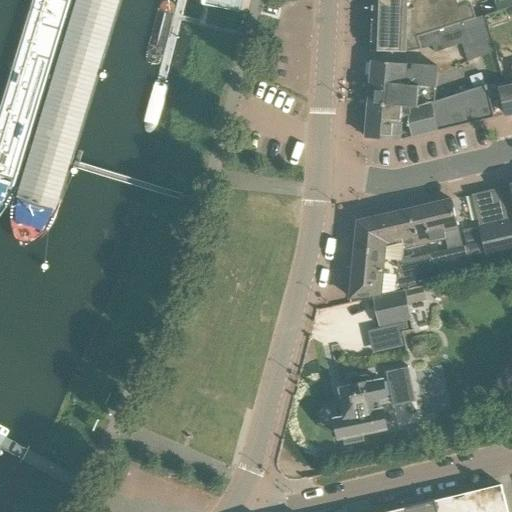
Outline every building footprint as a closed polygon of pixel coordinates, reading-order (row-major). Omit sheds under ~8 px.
[(471,4),(459,8),(456,0),(374,0),(372,51),(392,52),(420,50),(422,49),(418,38),(439,30),(479,17),(476,18),(471,4)] [(463,33),(487,25),(484,16),(479,17),(439,30),(445,49),(462,44),(467,43),(463,33)] [(469,62),(496,51),(487,25),(463,33),(467,43),(462,44),(469,62)] [(435,53),(445,49),(439,30),(418,38),(422,49),(433,46),(435,53)] [(409,64),(393,63),(373,61),(371,82),(428,87),(428,88),(437,89),(439,67),(413,65),(412,70),(408,70),(409,64)] [(426,105),(426,104),(428,88),(428,87),(371,82),(371,91),(368,91),(367,99),(370,99),(369,104),(416,109),(426,105)] [(511,113),(511,84),(500,87),(507,115),(511,113)] [(495,118),(490,98),(487,85),(426,104),(426,105),(416,109),(369,104),(367,137),(400,140),(495,118)] [(424,286),(511,264),(511,192),(511,186),(473,194),(480,227),(464,231),(467,246),(407,260),(404,249),(418,245),(415,232),(427,229),(422,207),(377,217),(376,216),(363,219),(362,220),(360,221),(359,222),(358,223),(358,225),(357,226),(356,238),(357,238),(351,298),(373,295),(373,298),(424,286)] [(459,229),(456,219),(452,200),(422,207),(427,229),(415,232),(418,245),(447,239),(445,232),(459,229)] [(424,286),(373,298),(380,327),(413,320),(409,304),(428,300),(424,286)] [(385,429),(386,433),(392,432),(390,423),(385,424),(381,401),(388,400),(384,378),(379,379),(378,373),(350,378),(351,386),(340,388),(346,417),(338,418),(342,438),(344,438),(346,445),(359,442),(358,435),(385,429)] [(508,511),(507,504),(502,485),(436,501),(436,500),(435,500),(435,501),(437,511),(508,511)] [(437,511),(435,501),(406,508),(406,507),(404,507),(404,508),(404,511),(437,511)]
